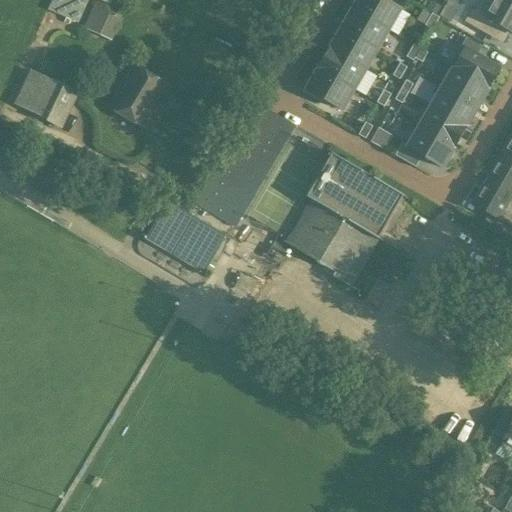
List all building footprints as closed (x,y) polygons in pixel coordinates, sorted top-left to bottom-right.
[(55,0),(52,10),(81,22),(89,0),(55,0)] [(399,10),(381,0),(358,0),(353,11),(387,30),(399,10)] [(511,1),(510,0),(491,0),(483,15),(472,9),(464,22),(486,35),(494,24),(511,34),(511,1)] [(432,2),(427,9),(437,15),(441,8),(432,2)] [(84,29),(112,41),(122,18),(107,11),(94,6),(84,29)] [(444,10),(439,18),(450,25),(455,16),(444,10)] [(387,30),(353,11),(341,30),(345,33),(375,50),(385,33),(387,30)] [(432,14),(424,26),(431,31),(439,18),(432,14)] [(341,30),(340,33),(330,50),(364,70),(375,50),(345,33),(341,30)] [(481,47),(466,38),(450,67),(487,88),(499,68),(477,55),(481,47)] [(414,59),(420,50),(413,45),(406,58),(410,60),(413,62),(414,59)] [(364,70),(330,50),(318,70),(353,90),(364,70)] [(420,50),(414,59),(416,61),(421,63),(427,54),(420,50)] [(399,80),(406,68),(399,64),(392,76),(399,80)] [(144,127),(168,87),(133,67),(109,106),(144,127)] [(449,67),(453,70),(442,89),(476,108),(487,88),(450,67),(449,67)] [(315,96),(341,111),(353,90),(318,70),(306,91),(315,96)] [(29,115),(62,130),(75,102),(80,92),(46,77),(29,115)] [(400,91),(407,95),(412,85),(405,81),(400,91)] [(476,108),(442,89),(431,109),(464,128),(476,108)] [(383,108),(390,95),(383,91),(376,104),(383,108)] [(407,95),(400,91),(395,98),(394,100),(401,105),(407,95)] [(178,218),(163,208),(146,237),(145,239),(196,269),(209,247),(217,252),(226,237),(218,232),(223,224),(230,228),(266,168),(291,125),(254,104),(196,197),(203,201),(199,208),(192,204),(186,213),(182,211),(178,218)] [(464,128),(431,109),(419,128),(453,148),(464,128)] [(358,136),(365,140),(372,127),(365,123),(358,136)] [(419,128),(408,149),(401,145),(394,157),(415,169),(422,157),(441,168),(453,148),(419,128)] [(373,144),(389,149),(394,133),(377,129),(373,144)] [(511,137),(501,156),(511,162),(511,137)] [(332,277),(351,287),(378,241),(402,201),(334,155),(306,197),(310,200),(285,243),(316,262),(316,263),(324,267),(335,273),(332,277)] [(511,162),(501,156),(487,180),(511,194),(511,162)] [(473,205),(511,227),(511,194),(487,180),(473,205)]
